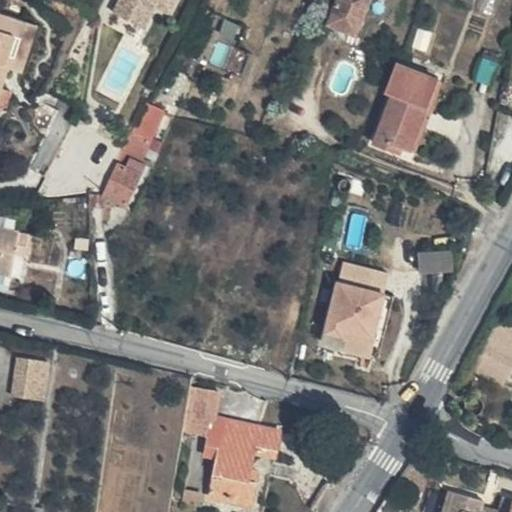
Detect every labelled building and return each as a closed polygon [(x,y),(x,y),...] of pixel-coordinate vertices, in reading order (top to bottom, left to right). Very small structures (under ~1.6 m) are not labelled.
[(117,0),(114,9),(146,23),(156,0),(170,6),(172,0),(117,0)] [(327,0),(323,17),(353,26),(360,0),(327,0)] [(0,76),(2,69),(8,70),(24,20),(0,12),(0,76)] [(32,22),(24,20),(8,70),(17,73),(32,22)] [(435,68),(395,54),(384,82),(390,84),(425,96),(435,68)] [(425,96),(390,84),(373,135),(384,139),(387,131),(402,136),(410,139),(425,96)] [(111,153),(135,167),(142,154),(136,150),(163,100),(147,91),(111,153)] [(387,131),(384,139),(399,144),(402,136),(387,131)] [(102,169),(128,182),(135,167),(111,153),(102,169)] [(128,182),(102,169),(95,182),(121,196),(128,182)] [(23,230),(0,225),(0,273),(8,274),(12,252),(19,253),(23,230)] [(423,269),(456,268),(456,248),(422,248),(423,269)] [(381,290),(334,279),(319,341),(338,345),(367,352),(381,290)] [(391,292),(381,290),(367,352),(378,353),(391,292)] [(511,363),(511,325),(501,321),(481,370),(505,380),(511,363)] [(35,361),(10,355),(4,376),(30,382),(35,361)] [(188,374),(160,369),(151,419),(180,424),(188,374)] [(30,382),(4,376),(0,392),(0,394),(25,402),(30,382)] [(197,403),(192,427),(189,443),(181,482),(222,492),(227,471),(219,470),(221,458),(227,435),(248,440),(253,416),(197,403)] [(177,442),(189,443),(192,427),(180,424),(177,442)] [(230,461),(221,458),(219,470),(227,471),(230,461)] [(464,483),(432,473),(419,511),(511,511),(511,486),(493,481),(493,483),(483,511),(477,510),(478,506),(459,500),(461,492),(464,483)] [(477,496),(461,492),(459,500),(478,506),(477,510),(483,511),(493,483),(482,480),(477,496)]
